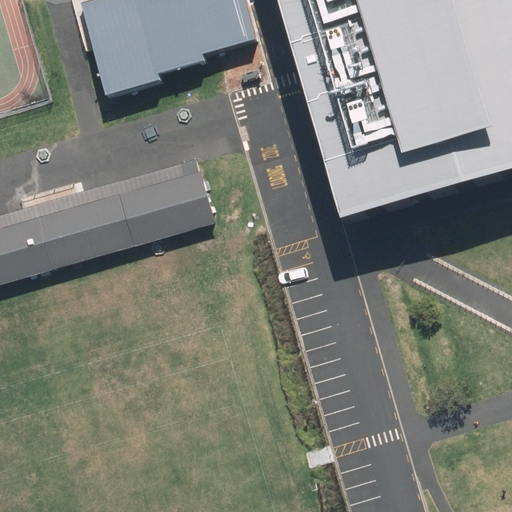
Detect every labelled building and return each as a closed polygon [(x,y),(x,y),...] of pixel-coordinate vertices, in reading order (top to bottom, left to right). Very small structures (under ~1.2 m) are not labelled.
[(91,0),(81,3),(94,49),(106,95),(158,81),(157,75),(204,62),(202,54),(217,50),(255,40),(243,0),(91,0)] [(511,0),(276,0),(342,232),(511,184),(511,0)] [(197,150),(0,209),(0,291),(220,225),(200,162),(197,150)] [(511,186),(424,212),(436,251),(415,257),(420,276),(431,273),(479,442),(454,449),(472,511),(511,500),(511,186)] [(444,511),(370,254),(304,273),(372,511),(444,511)] [(101,482),(87,441),(66,448),(81,489),(101,482)] [(110,511),(103,490),(84,497),(88,511),(110,511)]
